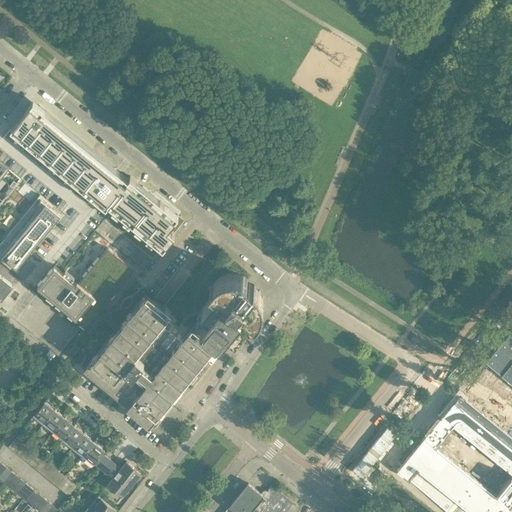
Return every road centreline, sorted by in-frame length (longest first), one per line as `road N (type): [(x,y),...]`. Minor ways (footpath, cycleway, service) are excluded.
road 1 (residential): [(290,282),(31,72)]
road 2 (residential): [(172,465),(62,378),(1,450),(61,500)]
road 3 (unclassified): [(376,442),(511,275)]
road 4 (residential): [(290,282),(287,306),(217,409)]
